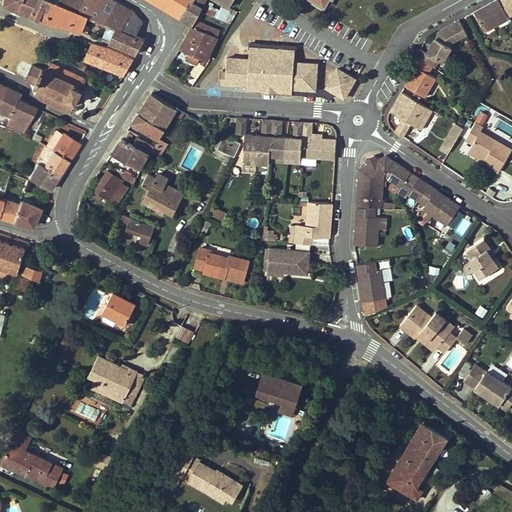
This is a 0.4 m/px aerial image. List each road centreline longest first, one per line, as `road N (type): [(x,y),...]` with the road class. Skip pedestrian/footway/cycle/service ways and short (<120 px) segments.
road 1 (tertiary): [(66,225),(76,242),(169,289),(348,337)]
road 2 (residential): [(146,70),(183,97),(358,120)]
road 3 (residential): [(348,337),(342,246),(358,120)]
road 4 (tertiary): [(348,337),(389,357),(511,454)]
road 5 (unclassified): [(348,337),(345,367),(276,511)]
road 6 (residential): [(358,120),(511,224)]
road 7 (residential): [(262,0),(381,73)]
road 8 (residential): [(106,132),(33,99),(0,72)]
